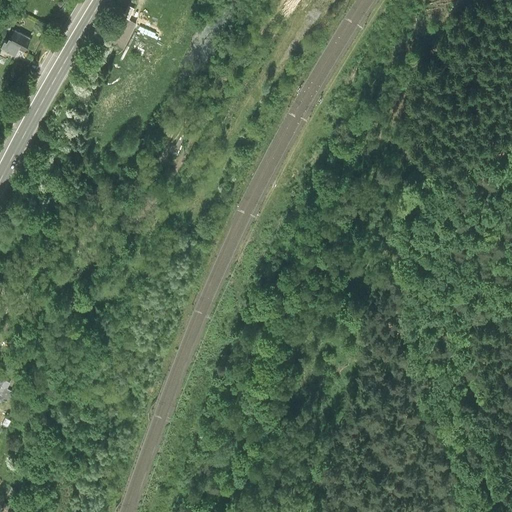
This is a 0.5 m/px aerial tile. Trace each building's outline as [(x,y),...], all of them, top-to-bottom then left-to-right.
[(136,23),(123,16),(110,42),(123,48),(136,23)] [(13,37),(10,36),(7,43),(27,52),(33,39),(18,32),(17,34),(15,33),(13,37)] [(142,39),(133,54),(139,57),(148,43),(142,39)] [(4,45),(2,50),(12,55),(14,50),(4,45)] [(0,369),(0,386),(3,388),(10,375),(0,369)] [(4,389),(2,394),(6,397),(9,392),(13,394),(17,386),(11,383),(7,390),(4,389)] [(11,412),(8,418),(13,421),(16,415),(11,412)]
